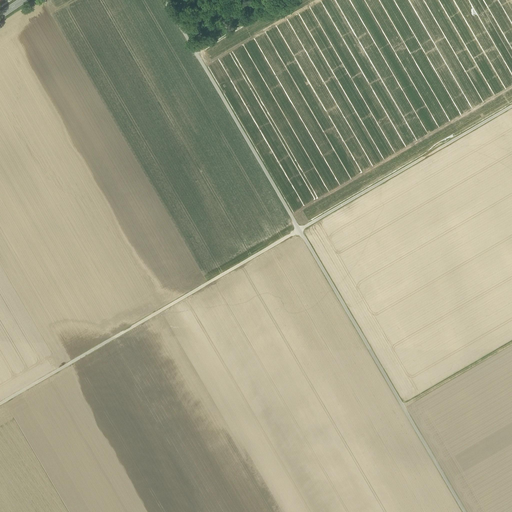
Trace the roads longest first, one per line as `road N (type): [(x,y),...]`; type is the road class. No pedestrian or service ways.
road 1 (track): [(511,105),(0,404)]
road 2 (track): [(463,511),(165,0)]
road 3 (track): [(511,342),(402,406)]
